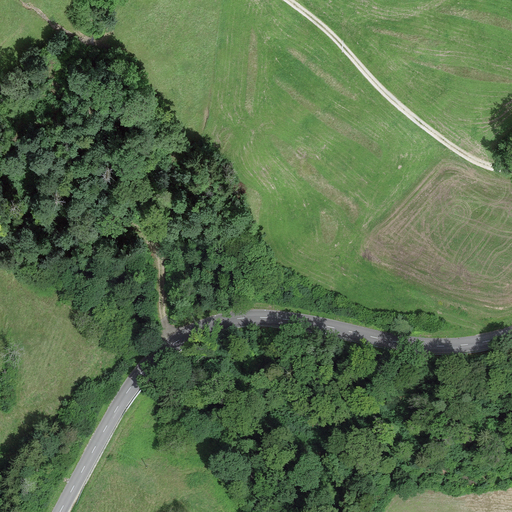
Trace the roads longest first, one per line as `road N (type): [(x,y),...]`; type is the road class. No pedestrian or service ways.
road 1 (secondary): [(59,511),(130,386),(194,329),(264,315),(421,343),(511,332)]
road 2 (track): [(511,171),(457,153),(285,0)]
road 3 (track): [(0,210),(101,215),(138,230),(160,260),(170,344)]
